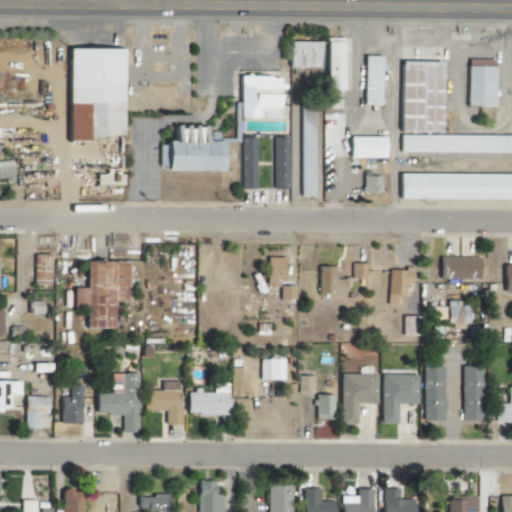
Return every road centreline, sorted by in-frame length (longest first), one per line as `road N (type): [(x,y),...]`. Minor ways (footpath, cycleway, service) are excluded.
road 1 (primary): [(511,12),(0,5)]
road 2 (residential): [(0,451),(511,455)]
road 3 (residential): [(0,215),(511,219)]
